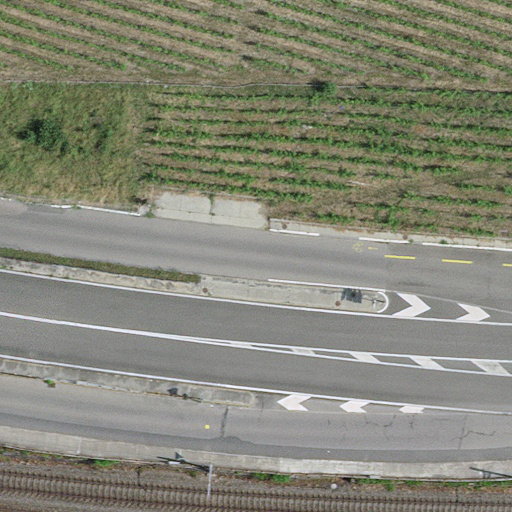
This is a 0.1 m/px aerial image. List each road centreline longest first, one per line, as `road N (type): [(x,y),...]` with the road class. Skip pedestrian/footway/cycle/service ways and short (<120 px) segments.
road 1 (tertiary): [(511,288),(0,223)]
road 2 (primary): [(0,313),(511,368)]
road 3 (tertiary): [(0,397),(255,434),(511,431)]
